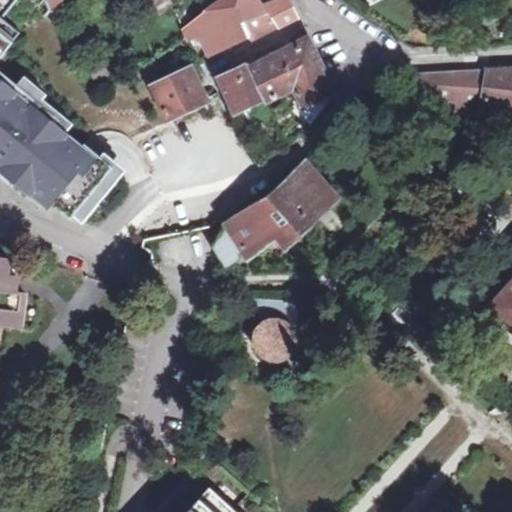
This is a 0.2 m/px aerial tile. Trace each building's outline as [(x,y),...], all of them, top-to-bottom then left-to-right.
[(123,0),(116,0),(115,1),(120,11),(127,7),(123,0)] [(220,0),(181,29),(184,38),(186,41),(199,34),(210,54),(247,36),(250,40),(252,39),(278,26),(296,17),(287,0),(280,0),(267,7),(263,0),(220,0)] [(0,57),(11,43),(0,33),(0,167),(69,223),(115,166),(94,149),(0,73),(0,57)] [(247,62),(231,70),(235,77),(223,82),(238,112),(265,99),(283,91),(294,86),(302,106),(298,108),(309,124),(322,109),(318,104),(325,99),(324,95),(334,91),(315,50),(308,42),(280,55),(279,56),(251,70),(247,62)] [(511,113),(511,66),(490,67),(414,71),(414,93),(478,103),(511,113)] [(235,77),(231,70),(216,77),(219,84),(223,82),(235,77)] [(169,120),(206,102),(191,71),(152,88),(158,101),(167,121),(169,120)] [(228,221),(222,232),(231,246),(237,242),(243,250),(276,226),(291,243),(330,206),(338,199),(306,160),(277,188),(260,199),(228,221)] [(231,246),(222,232),(212,247),(227,268),(243,262),(239,254),(243,250),(237,242),(231,246)] [(0,323),(18,326),(20,312),(24,313),(26,293),(15,292),(17,276),(7,275),(10,259),(0,257),(0,323)] [(511,279),(487,307),(511,330),(511,279)] [(266,289),(264,327),(267,326),(270,325),(274,324),(277,324),(281,324),(283,325),(284,300),(280,295),(280,290),(274,289),(266,289)] [(274,363),(278,363),(282,362),(286,360),(289,358),(292,355),(294,352),(295,348),(296,344),(295,340),(294,336),(293,333),(290,330),(288,328),(285,326),(283,325),(281,324),(277,324),(274,324),(270,325),(267,326),(264,327),(263,328),(260,331),(258,334),(257,338),(256,342),(256,346),(257,349),(258,353),(261,356),(264,359),(267,361),(271,363),(274,363)] [(229,511),(207,492),(188,511),(229,511)]
